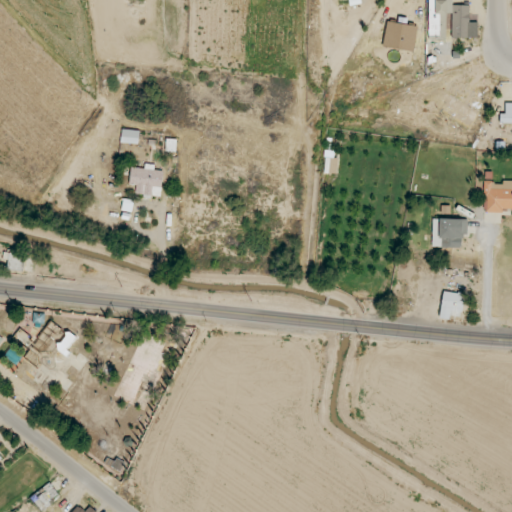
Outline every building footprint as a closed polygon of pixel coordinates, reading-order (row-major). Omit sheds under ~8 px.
[(428,0),(428,39),(446,39),(446,14),(452,14),(452,38),(468,38),(469,5),(452,5),(452,0),(428,0)] [(417,25),(386,22),(383,48),(415,51),(417,25)] [(439,112),(470,127),(478,109),(447,95),(439,112)] [(121,142),(138,144),(140,131),(122,129),(121,142)] [(135,194),(161,197),(164,171),(154,170),(155,165),(145,164),(145,169),(131,167),(129,185),(136,186),(135,194)] [(511,181),(484,181),(484,213),(503,213),(503,209),(511,208),(511,181)] [(432,247),(462,248),(462,235),(467,235),(467,219),(433,219),(432,247)] [(24,253),(8,253),(8,269),(23,270),(24,253)] [(440,319),(450,319),(450,316),(462,317),(464,294),(442,292),(440,319)]
